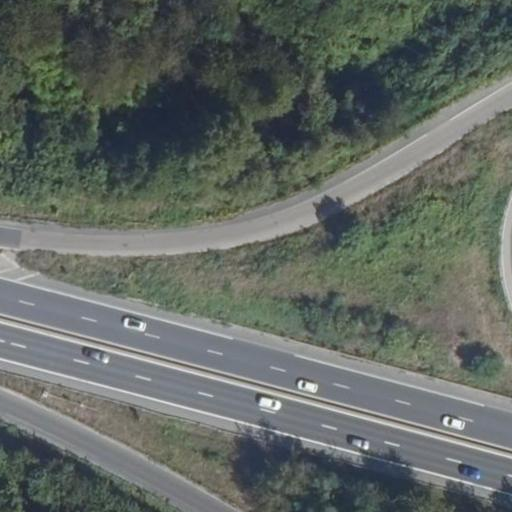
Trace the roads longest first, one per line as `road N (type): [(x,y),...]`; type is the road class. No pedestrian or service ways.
road 1 (trunk): [(511,95),(343,197),(262,229),(137,245),(0,237)]
road 2 (trunk): [(511,434),(0,298)]
road 3 (trunk): [(0,342),(511,477)]
road 4 (trunk): [(0,399),(215,511)]
